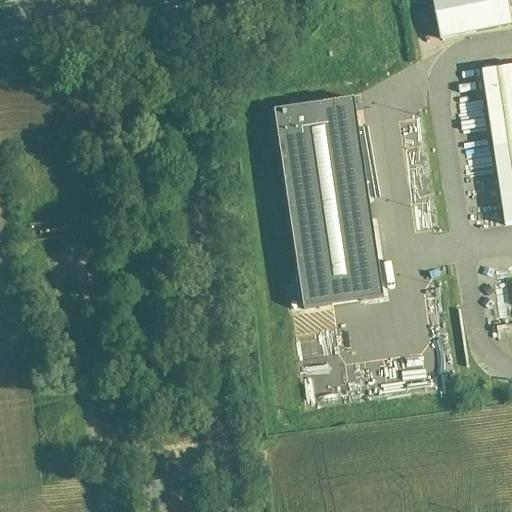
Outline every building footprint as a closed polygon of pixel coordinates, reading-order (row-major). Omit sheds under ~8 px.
[(503,0),(424,0),(432,39),(508,24),(503,0)] [(511,65),(479,70),(503,225),(511,223),(511,65)] [(376,100),(293,113),(323,312),(406,299),(376,100)] [(511,325),(494,328),(496,342),(511,348),(511,325)] [(168,511),(165,482),(135,486),(137,511),(168,511)]
